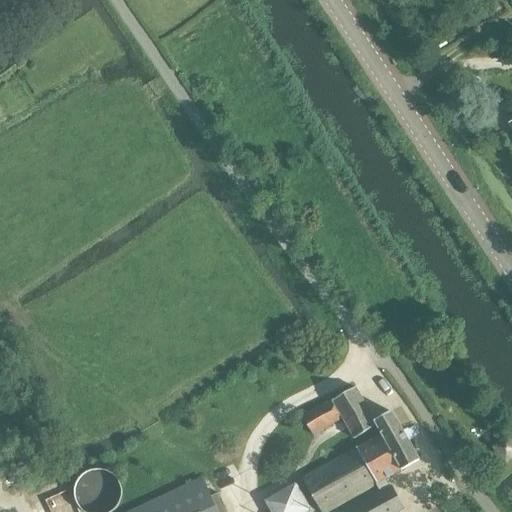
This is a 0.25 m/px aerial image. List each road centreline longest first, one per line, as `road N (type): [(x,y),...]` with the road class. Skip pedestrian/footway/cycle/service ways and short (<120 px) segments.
road 1 (unclassified): [(492,511),(286,241),(119,0)]
road 2 (tertiary): [(511,269),(332,0)]
road 3 (track): [(250,511),(262,441),(289,403),(374,360)]
